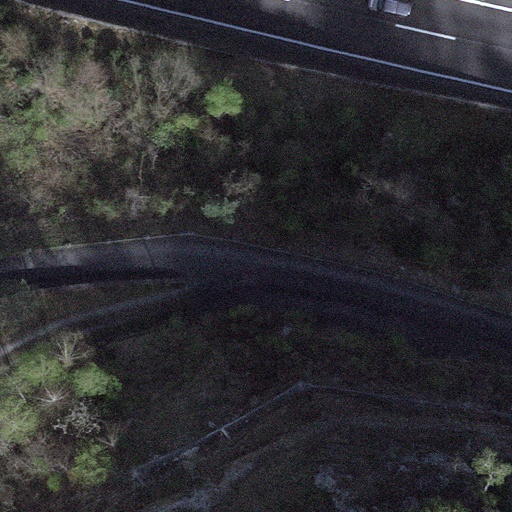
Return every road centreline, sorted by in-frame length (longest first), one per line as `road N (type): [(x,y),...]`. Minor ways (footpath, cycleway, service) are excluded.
road 1 (track): [(0,363),(48,336),(234,284),(259,263)]
road 2 (motorway): [(468,44),(288,0)]
